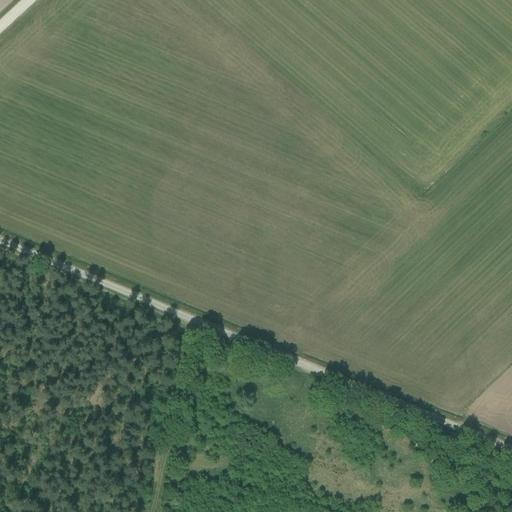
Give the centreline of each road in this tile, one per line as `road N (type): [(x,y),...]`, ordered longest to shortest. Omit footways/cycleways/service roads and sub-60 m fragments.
road 1 (unclassified): [(511,449),(0,239)]
road 2 (track): [(150,511),(183,314)]
